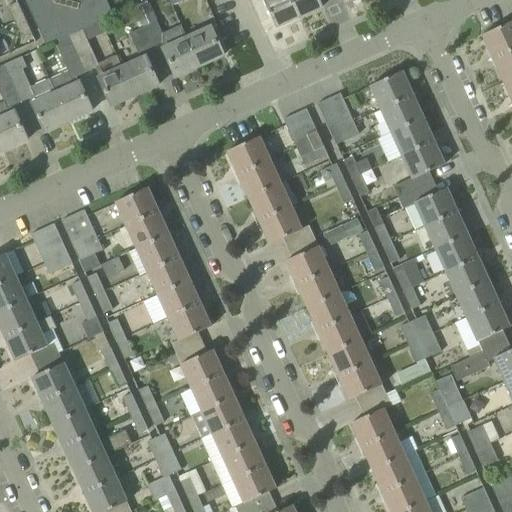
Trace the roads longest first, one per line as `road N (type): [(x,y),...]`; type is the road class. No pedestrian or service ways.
road 1 (residential): [(339,511),(170,131)]
road 2 (residential): [(511,207),(426,18)]
road 3 (residential): [(0,212),(170,131)]
road 4 (residential): [(279,86),(426,18)]
